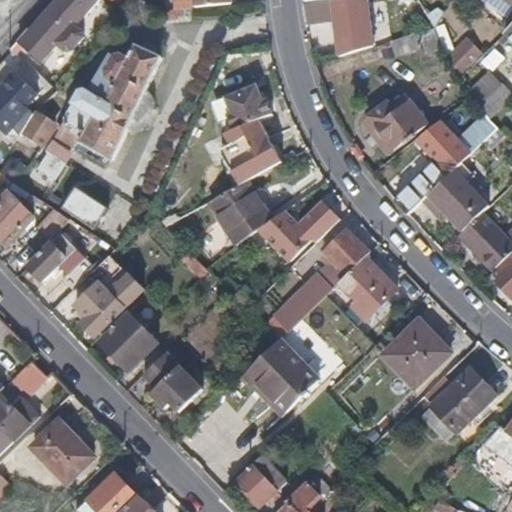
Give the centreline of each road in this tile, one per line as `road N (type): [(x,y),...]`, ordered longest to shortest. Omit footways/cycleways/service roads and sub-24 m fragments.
road 1 (residential): [(285,0),(322,131),(352,184),(470,313),(511,345)]
road 2 (residential): [(219,511),(0,286)]
